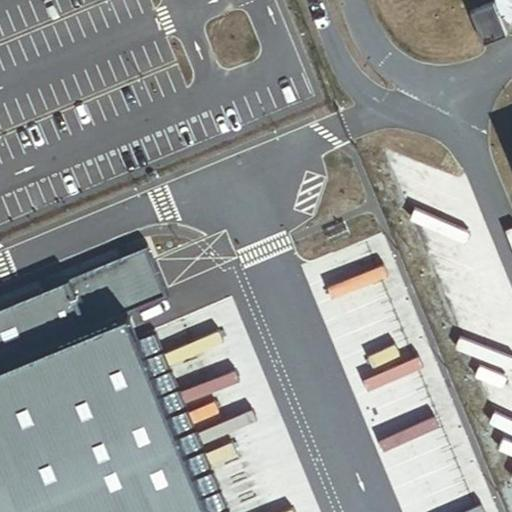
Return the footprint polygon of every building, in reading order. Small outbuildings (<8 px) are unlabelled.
[(480,36),(501,27),(489,0),(480,0),(467,6),(480,36)] [(511,0),(498,0),(499,3),(504,12),(511,17),(511,0)] [(177,306),(153,247),(74,281),(98,337),(177,306)] [(0,377),(98,337),(74,281),(0,312),(0,377)] [(0,511),(226,511),(150,318),(98,337),(0,377),(0,511)]
